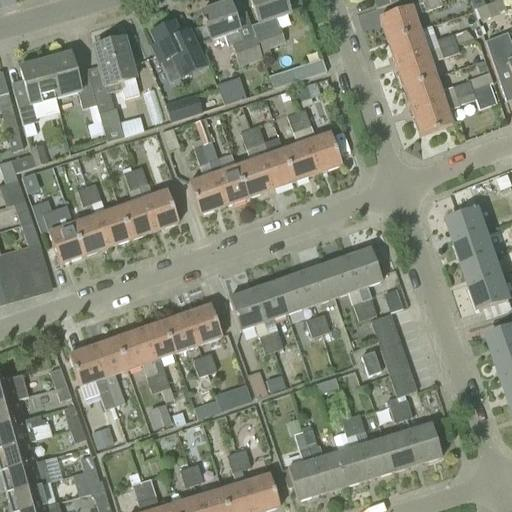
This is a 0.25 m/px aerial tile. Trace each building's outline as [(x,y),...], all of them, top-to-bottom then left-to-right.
[(254,40),(261,62),(271,59),(268,52),(283,47),(274,21),(288,17),(282,0),(248,0),(257,26),(250,28),(254,40)] [(440,4),(451,0),(418,0),(424,15),(442,9),(440,4)] [(467,0),(472,13),(483,8),(480,0),(467,0)] [(483,8),(472,13),(476,23),(479,22),(480,25),(499,18),(498,14),(505,12),(501,1),(483,8)] [(254,40),(250,28),(245,14),(233,18),(229,6),(200,16),(204,24),(200,25),(201,29),(204,28),(209,43),(223,38),(227,48),(230,47),(238,70),(261,62),(254,40)] [(386,46),(418,35),(410,11),(378,23),(386,46)] [(161,31),(149,36),(157,52),(152,54),(158,66),(172,60),(181,80),(203,70),(189,40),(180,44),(172,26),(161,31)] [(455,48),(473,43),(472,41),(465,33),(435,43),(438,54),(455,48)] [(394,69),(426,58),(418,35),(386,46),(394,69)] [(511,58),(504,37),(483,45),(487,60),(496,87),(510,82),(511,85),(511,58)] [(138,98),(134,81),(123,43),(92,51),(103,90),(102,90),(105,97),(121,93),(124,102),(138,98)] [(458,56),(455,48),(438,54),(441,61),(458,56)] [(41,63),(52,101),(75,95),(79,113),(93,109),(87,85),(75,88),(67,57),(41,63)] [(402,92),(434,81),(426,58),(394,69),(402,92)] [(29,107),(52,101),(41,63),(16,70),(24,101),(13,104),(20,128),(34,124),(29,107)] [(272,93),(325,76),(321,63),(268,80),(272,93)] [(455,100),(488,89),(488,88),(492,86),(488,76),(439,94),(434,81),(402,92),(410,116),(443,105),(455,100)] [(488,89),(455,100),(458,108),(473,103),(477,114),(495,107),(488,89)] [(292,107),(310,102),(306,90),(289,95),(292,107)] [(224,108),(244,101),(240,91),(220,98),(224,108)] [(0,115),(1,119),(12,116),(7,94),(0,96),(0,115)] [(286,118),(294,115),(287,95),(279,98),(286,118)] [(170,127),(200,118),(194,99),(164,108),(170,127)] [(451,128),(443,105),(410,116),(418,139),(451,128)] [(119,126),(115,112),(98,117),(106,146),(143,135),(139,121),(119,126)] [(295,116),(301,133),(310,130),(304,113),(295,116)] [(7,141),(18,137),(12,116),(1,119),(7,141)] [(301,133),(295,116),(286,120),(292,136),(299,134),(301,133)] [(199,150),(205,165),(210,179),(221,210),(245,202),(234,170),(221,175),(216,162),(210,146),(211,146),(203,123),(194,126),(200,143),(202,149),(199,150)] [(249,133),(254,149),(263,146),(257,130),(249,133)] [(299,134),(314,177),(339,169),(327,137),(314,142),(310,130),(301,133),(299,134)] [(249,133),(242,136),(240,136),(245,153),(252,150),(254,149),(249,133)] [(291,186),(314,177),(299,134),(292,136),(296,148),(280,154),(291,186)] [(18,137),(7,141),(10,154),(22,151),(18,137)] [(291,186),(280,154),(267,158),(263,146),(254,149),(252,150),(257,163),(268,194),(291,186)] [(28,158),(32,170),(47,165),(42,147),(28,151),(30,158),(28,158)] [(199,150),(196,151),(193,152),(198,168),(205,165),(199,150)] [(14,176),(32,170),(28,158),(9,164),(11,170),(0,175),(5,187),(16,184),(14,176)] [(245,202),(268,194),(257,163),(235,170),(234,170),(245,202)] [(140,171),(132,174),(137,191),(146,188),(140,171)] [(137,191),(132,174),(123,177),(128,194),(137,191)] [(221,210),(210,179),(201,182),(186,187),(197,219),(221,210)] [(12,208),(24,205),(16,184),(5,187),(12,208)] [(83,191),(89,208),(100,204),(94,187),(83,191)] [(82,210),(89,208),(83,191),(76,194),(82,210)] [(140,203),(152,235),(176,226),(165,194),(140,203)] [(128,243),(152,235),(140,203),(117,211),(128,243)] [(80,260),(63,210),(50,215),(46,204),(31,209),(41,238),(45,236),(56,268),(80,260)] [(20,229),(31,226),(24,205),(12,208),(20,229)] [(104,251),(93,220),(72,227),(66,209),(63,210),(80,260),(104,251)] [(104,251),(128,243),(117,211),(93,220),(104,251)] [(455,246),(484,236),(476,213),(447,223),(455,246)] [(28,250),(37,248),(38,247),(31,226),(20,229),(28,250)] [(463,268),(492,258),(484,236),(455,246),(463,268)] [(25,251),(31,273),(43,270),(37,248),(28,250),(25,251)] [(19,276),(31,273),(25,251),(14,254),(19,276)] [(360,305),(365,322),(376,318),(365,289),(379,285),(368,252),(344,261),(355,293),(360,305)] [(8,279),(19,276),(14,254),(2,257),(8,279)] [(470,291),(499,280),(492,258),(463,268),(470,291)] [(332,301),(355,293),(344,261),(320,269),(332,301)] [(308,309),(332,301),(320,269),(297,277),(308,309)] [(285,318),(308,309),(297,277),(274,285),(285,318)] [(499,280),(470,291),(478,313),(507,303),(499,280)] [(262,326),(285,318),(274,285),(250,294),(262,326)] [(397,292),(385,296),(390,315),(403,311),(397,292)] [(237,334),(262,326),(250,294),(226,302),(237,334)] [(357,325),(365,322),(360,305),(351,308),(357,325)] [(184,317),(195,350),(219,341),(208,309),(184,317)] [(171,358),(195,350),(184,317),(160,325),(171,358)] [(313,321),(319,339),(329,335),(322,318),(313,321)] [(373,335),(392,328),(388,318),(369,325),(373,335)] [(310,341),(319,339),(313,321),(304,324),(310,341)] [(159,362),(171,358),(160,325),(137,334),(158,394),(160,394),(164,406),(173,403),(159,362)] [(392,328),(373,335),(376,345),(395,338),(392,328)] [(495,362),(511,355),(511,329),(487,338),(495,362)] [(150,397),(158,394),(137,334),(113,342),(124,374),(140,368),(150,397)] [(266,338),(272,355),(281,351),(275,335),(266,338)] [(264,358),(272,355),(266,338),(258,341),(264,358)] [(113,378),(124,374),(113,342),(89,350),(101,382),(102,382),(106,393),(105,394),(114,422),(116,421),(112,410),(123,406),(113,378)] [(382,362),(401,356),(398,346),(378,352),(382,362)] [(77,390),(101,382),(89,350),(66,358),(77,390)] [(503,384),(511,381),(511,355),(495,362),(503,384)] [(365,380),(378,376),(372,356),(359,360),(365,380)] [(385,371),(404,365),(401,356),(382,362),(385,371)] [(199,361),(204,378),(206,377),(211,391),(220,388),(209,358),(199,361)] [(197,380),(204,378),(199,361),(191,364),(197,380)] [(388,381),(408,374),(404,365),(385,371),(388,381)] [(54,392),(65,389),(59,372),(48,376),(54,392)] [(255,402),(266,398),(258,374),(246,378),(255,402)] [(392,390),(411,384),(408,374),(388,381),(392,390)] [(266,383),(269,394),(285,389),(281,378),(266,383)] [(0,406),(16,403),(10,381),(0,384),(0,406)] [(510,407),(511,406),(511,381),(503,384),(510,407)] [(316,399),(332,394),(329,383),(313,387),(316,399)] [(411,384),(392,390),(395,401),(415,394),(411,384)] [(65,389),(54,392),(58,405),(69,401),(65,389)] [(108,424),(114,422),(105,394),(98,396),(108,424)] [(0,429),(39,419),(21,424),(16,403),(0,406),(0,429)] [(395,407),(400,424),(410,421),(405,404),(395,407)] [(154,433),(170,427),(164,407),(147,413),(154,433)] [(393,426),(400,424),(395,407),(388,409),(393,426)] [(69,434),(80,431),(75,417),(64,421),(69,434)] [(358,418),(349,421),(354,439),(363,436),(358,418)] [(0,452),(34,443),(31,431),(41,429),(39,419),(0,429),(0,452)] [(345,442),(354,439),(349,421),(340,424),(345,442)] [(404,436),(414,468),(438,461),(428,428),(404,436)] [(97,451),(114,446),(109,430),(92,435),(97,451)] [(80,431),(69,434),(74,447),(85,443),(80,431)] [(310,433),(301,436),(307,454),(316,451),(310,433)] [(298,456),(307,454),(301,436),(292,438),(298,456)] [(390,475),(414,468),(404,436),(380,443),(390,475)] [(0,475),(33,466),(27,446),(34,444),(34,443),(0,452),(0,475)] [(390,475),(380,443),(356,450),(366,483),(390,475)] [(343,490),(366,483),(356,450),(333,457),(343,490)] [(145,511),(127,451),(122,453),(133,488),(131,489),(137,511),(145,511)] [(171,511),(170,507),(158,511),(149,483),(141,485),(130,451),(127,451),(145,511),(171,511)] [(233,457),(238,474),(249,471),(244,454),(233,457)] [(230,476),(238,474),(233,457),(226,459),(230,476)] [(343,490),(333,457),(309,465),(319,497),(343,490)] [(83,476),(94,473),(90,459),(79,463),(83,476)] [(51,483),(61,481),(56,461),(46,464),(51,483)] [(0,488),(3,497),(49,485),(44,464),(33,467),(33,466),(0,475),(0,488)] [(295,505),(319,497),(309,465),(285,472),(295,505)] [(185,472),(191,489),(201,485),(196,468),(185,472)] [(184,491),(191,489),(185,472),(178,474),(184,491)] [(89,497),(103,493),(101,484),(98,484),(94,473),(83,476),(83,477),(71,480),(75,492),(86,489),(89,497)] [(241,485),(249,511),(270,511),(276,510),(266,478),(241,485)] [(6,511),(33,511),(56,506),(44,509),(39,488),(50,485),(49,485),(3,497),(6,511)] [(223,511),(249,511),(241,485),(218,493),(223,511)] [(97,511),(108,511),(103,493),(89,497),(95,504),(97,511)] [(197,511),(223,511),(218,493),(194,500),(197,511)] [(171,511),(197,511),(194,500),(170,507),(171,511)]
